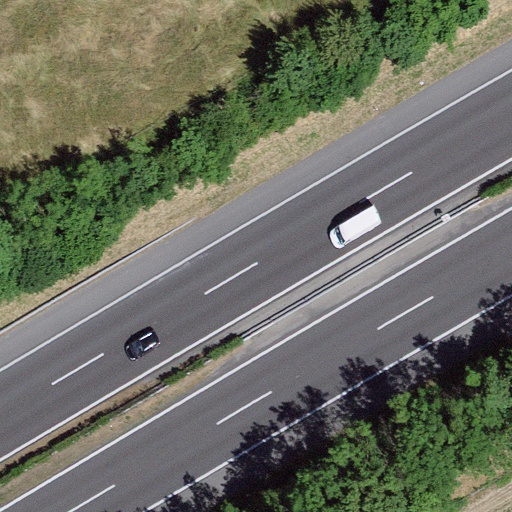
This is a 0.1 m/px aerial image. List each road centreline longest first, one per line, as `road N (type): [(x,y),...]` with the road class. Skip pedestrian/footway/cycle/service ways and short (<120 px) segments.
road 1 (motorway): [(511,115),(0,415)]
road 2 (motorway): [(75,511),(511,255)]
